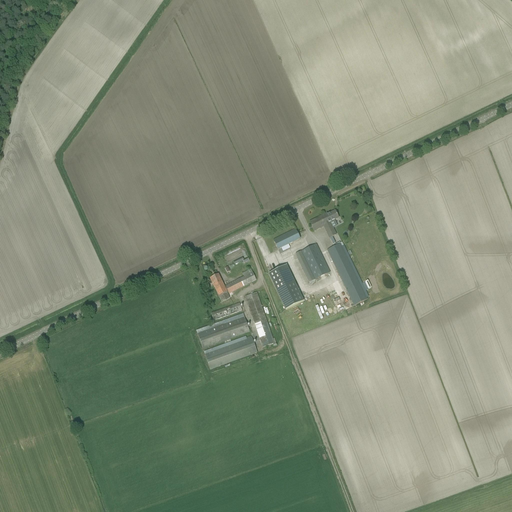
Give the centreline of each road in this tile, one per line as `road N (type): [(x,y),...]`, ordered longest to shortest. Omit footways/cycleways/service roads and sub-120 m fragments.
road 1 (unclassified): [(0,353),(511,103)]
road 2 (track): [(69,0),(15,76),(0,131)]
